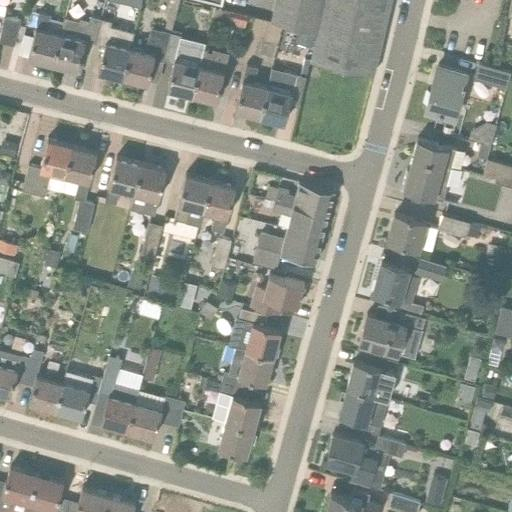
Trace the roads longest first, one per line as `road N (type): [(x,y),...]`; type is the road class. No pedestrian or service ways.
road 1 (residential): [(366,179),(0,92)]
road 2 (residential): [(279,502),(366,179)]
road 3 (residential): [(279,502),(0,425)]
road 4 (residential): [(366,179),(413,0)]
